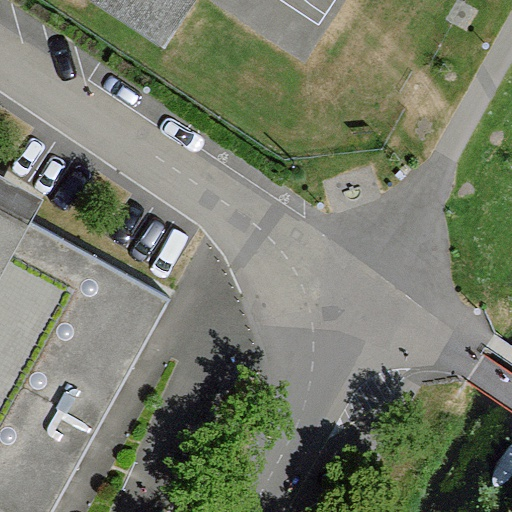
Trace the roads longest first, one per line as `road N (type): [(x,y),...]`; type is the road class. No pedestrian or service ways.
road 1 (unclassified): [(365,307),(0,53)]
road 2 (unclassified): [(365,307),(251,511)]
road 3 (unclassified): [(365,307),(511,387)]
